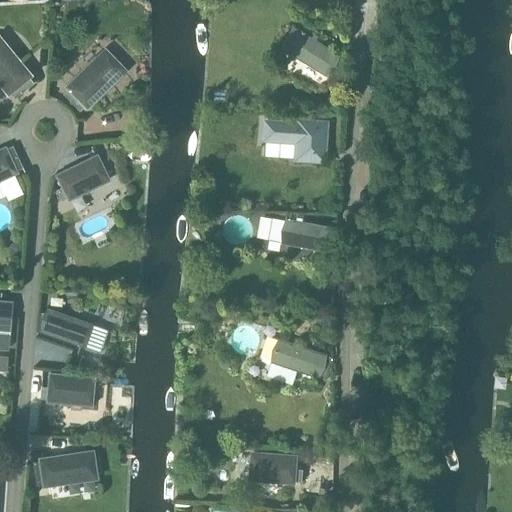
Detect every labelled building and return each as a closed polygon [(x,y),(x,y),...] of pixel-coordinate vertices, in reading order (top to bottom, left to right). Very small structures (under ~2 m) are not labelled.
[(311,37),(292,25),(279,48),(326,77),(334,67),(339,54),(319,42),(322,38),(314,33),(311,37)] [(14,98),(32,83),(28,78),(31,75),(0,36),(0,88),(6,96),(10,94),(14,98)] [(86,110),(126,70),(104,47),(63,87),(66,90),(62,94),(78,111),(83,107),(86,110)] [(264,119),(262,142),(265,142),(264,156),(291,158),(294,158),(293,159),(293,162),(299,162),(311,163),(312,147),(321,148),(328,148),(329,120),(296,118),(296,121),(264,119)] [(21,168),(11,146),(6,149),(4,146),(0,148),(0,181),(17,173),(16,171),(21,168)] [(67,202),(109,181),(96,154),(54,175),(67,202)] [(303,222),(304,216),(288,213),(287,219),(285,219),(284,221),(271,218),(267,240),(281,242),(281,244),(332,254),(337,228),(303,222)] [(8,257),(21,256),(20,243),(12,244),(8,249),(8,257)] [(0,349),(9,350),(11,329),(13,301),(0,299),(0,349)] [(40,313),(38,328),(41,328),(39,332),(85,348),(85,347),(100,352),(108,330),(93,325),(93,324),(48,308),(46,314),(40,313)] [(327,381),(335,359),(327,356),(327,355),(279,339),(272,350),(270,364),(271,364),(267,377),(293,386),(297,373),(319,380),(320,378),(327,381)] [(0,355),(0,370),(7,372),(8,356),(0,355)] [(99,403),(101,374),(55,370),(54,385),(47,384),(46,396),(53,396),(53,399),(99,403)] [(48,486),(104,477),(100,447),(44,455),(44,459),(38,460),(41,484),(48,483),(48,486)] [(303,484),(303,471),(298,471),(299,456),(251,453),(249,482),(297,486),(297,483),(303,484)]
